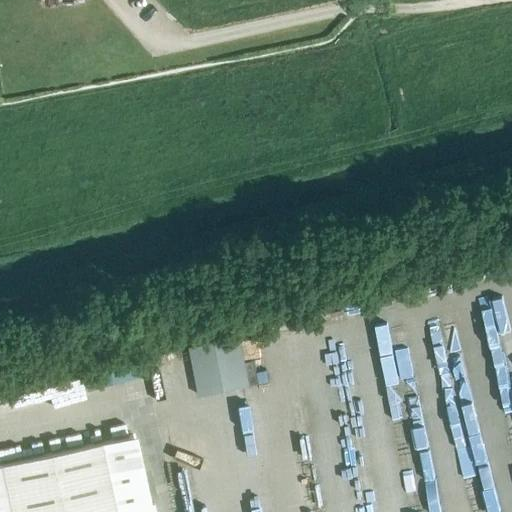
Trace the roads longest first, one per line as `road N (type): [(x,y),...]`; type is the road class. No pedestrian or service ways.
road 1 (track): [(358,10),(188,42)]
road 2 (track): [(496,0),(426,12),(358,10)]
